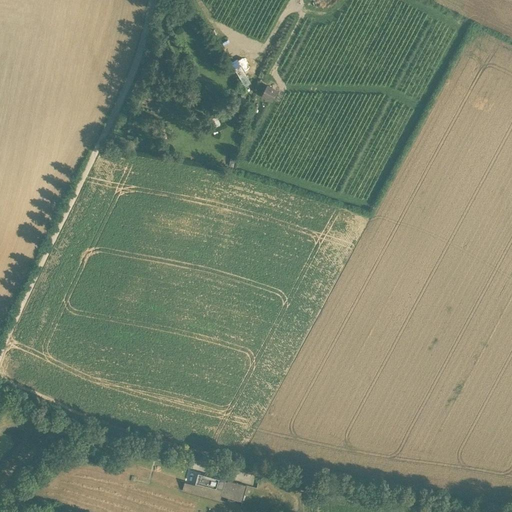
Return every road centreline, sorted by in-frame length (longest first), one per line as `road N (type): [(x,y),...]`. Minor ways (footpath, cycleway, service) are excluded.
road 1 (track): [(482,511),(299,480),(173,447),(0,379)]
road 2 (unclassified): [(0,353),(125,87),(150,0)]
